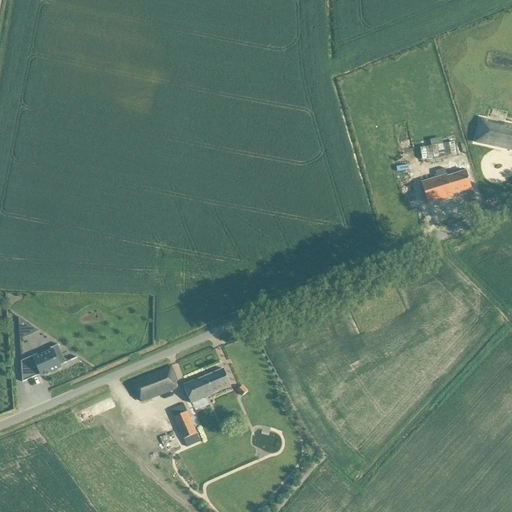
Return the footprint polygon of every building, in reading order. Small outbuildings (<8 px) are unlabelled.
[(495,107),(494,113),(502,114),(504,99),(481,96),(480,105),(495,107)] [(480,119),(475,143),(511,150),(511,125),(504,124),(487,120),(480,119)] [(454,142),(420,148),(422,160),(456,154),(454,142)] [(447,174),(421,182),(428,204),(453,197),(452,195),(471,189),(466,171),(447,176),(447,174)] [(18,318),(19,332),(31,326),(18,318)] [(21,363),(22,383),(41,374),(42,376),(60,368),(59,367),(59,368),(58,366),(66,363),(66,362),(65,362),(58,346),(58,345),(49,349),(49,350),(50,350),(51,352),(37,358),(36,356),(37,356),(36,355),(31,357),(26,360),(21,363)] [(140,396),(143,401),(173,390),(171,383),(177,381),(171,367),(132,382),(137,396),(140,396)] [(183,385),(191,404),(213,394),(213,393),(231,386),(224,369),(198,380),(198,379),(183,385)] [(248,391),(242,386),(237,391),(243,396),(248,391)] [(192,409),(190,401),(178,404),(180,412),(192,409)] [(174,418),(183,439),(197,433),(188,412),(174,418)]
